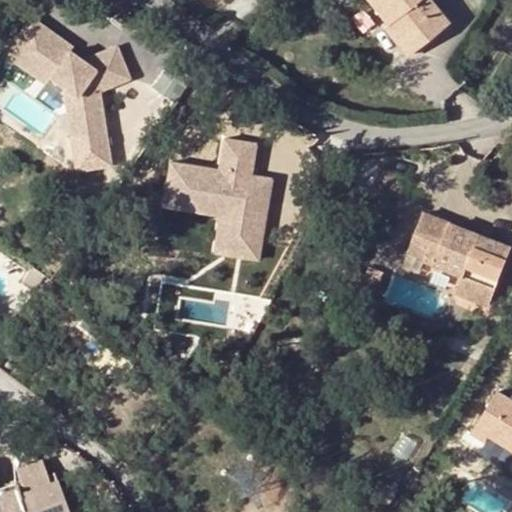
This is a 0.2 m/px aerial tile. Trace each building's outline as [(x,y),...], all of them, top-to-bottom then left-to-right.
[(370,0),(391,20),(394,17),(422,43),(451,14),(437,0),(370,0)] [(112,161),(102,85),(129,82),(124,46),(77,52),(69,47),(67,37),(26,11),(3,48),(4,57),(63,94),(74,177),(105,173),(112,161)] [(422,43),(394,17),(391,20),(388,24),(415,50),(422,43)] [(254,137),(223,131),(217,163),(169,153),(160,197),(197,204),(201,183),(218,185),(215,201),(234,205),(229,232),(257,237),(266,190),(251,187),(255,170),(248,169),(254,137)] [(405,180),(379,169),(372,186),(398,196),(405,180)] [(269,173),(255,170),(251,187),(266,190),(269,173)] [(234,205),(215,201),(206,244),(253,253),(257,237),(229,232),(234,205)] [(511,249),(424,212),(414,239),(434,248),(426,263),(496,291),(511,255),(511,249)] [(407,256),(426,263),(434,248),(414,239),(407,256)] [(48,275),(35,266),(23,282),(37,292),(48,275)] [(511,398),(499,389),(471,431),(485,440),(489,434),(511,449),(511,398)] [(57,511),(66,509),(53,475),(16,489),(14,481),(0,486),(0,511),(57,511)] [(374,511),(379,506),(364,496),(356,508),(362,511),(374,511)]
